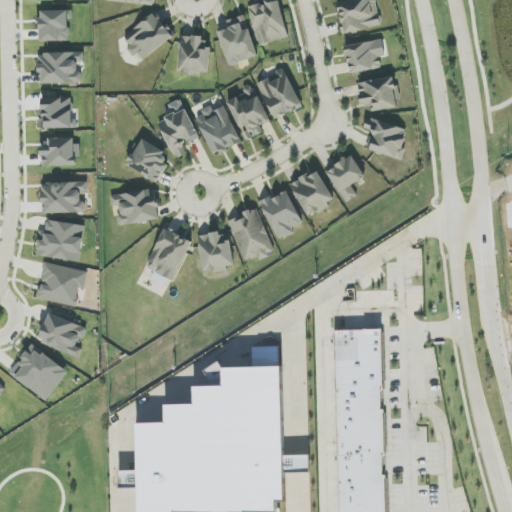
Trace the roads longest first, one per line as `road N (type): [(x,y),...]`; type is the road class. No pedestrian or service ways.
road 1 (tertiary): [(420,0),(448,153),(470,382),(493,466)]
road 2 (residential): [(0,277),(12,218),(6,0)]
road 3 (tertiary): [(484,222),(455,0)]
road 4 (residential): [(330,128),(213,189)]
road 5 (residential): [(302,0),(330,128)]
